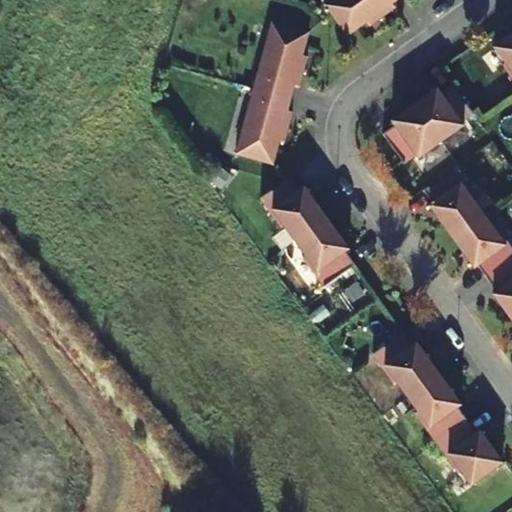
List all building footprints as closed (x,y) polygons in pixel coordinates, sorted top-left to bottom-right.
[(397,0),(332,0),(323,6),(346,38),(359,29),(360,24),(363,21),(368,28),(394,9),(391,5),(397,0)] [(304,49),(308,34),(271,24),(252,90),(290,100),(293,87),(298,89),(306,59),(298,56),(299,52),(304,49)] [(511,80),(511,34),(506,39),(492,49),(503,64),(501,65),(511,80)] [(425,102),(416,109),(440,142),(463,125),(460,121),(472,113),(451,84),(439,92),(436,88),(422,98),(425,102)] [(286,113),(290,100),(252,90),(234,156),(271,166),(276,151),(274,146),(275,142),(283,144),(291,114),(286,113)] [(425,102),(422,98),(413,105),(416,109),(425,102)] [(416,109),(413,105),(403,111),(407,116),(416,109)] [(440,142),(416,109),(407,116),(403,111),(390,121),(393,126),(381,134),(402,164),(414,155),(416,159),(440,142)] [(450,238),(482,215),(471,200),(474,198),(452,168),(421,190),(431,203),(427,206),(450,238)] [(294,243),(325,219),(303,188),(300,191),(290,177),(282,183),(274,189),(259,200),(280,229),(283,227),(294,243)] [(486,280),(511,261),(511,250),(495,228),(493,230),(482,215),(450,238),(473,270),(477,267),(486,280)] [(348,250),(325,219),(294,243),(304,258),(302,259),(323,288),(351,268),(354,266),(345,253),(348,250)] [(511,323),(511,261),(486,280),(495,293),(492,295),(511,323)] [(412,345),(403,332),(399,335),(372,354),(394,384),(396,382),(407,397),(438,374),(415,342),(412,345)] [(461,406),(438,374),(407,397),(418,412),(415,414),(437,443),(467,421),(458,408),(461,406)] [(477,434),(467,421),(437,443),(458,473),(461,471),(472,486),(502,464),(503,464),(480,432),(477,434)]
